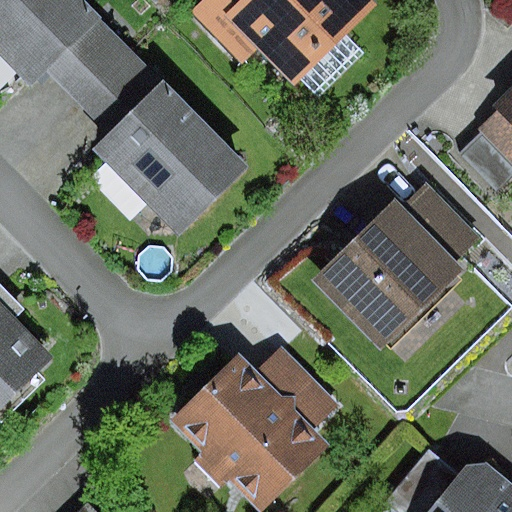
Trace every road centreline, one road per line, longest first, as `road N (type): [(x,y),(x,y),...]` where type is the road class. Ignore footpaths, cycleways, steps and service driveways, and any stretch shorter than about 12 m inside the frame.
road 1 (residential): [(166,333),(487,44),(482,0)]
road 2 (residential): [(0,188),(166,333)]
road 3 (residential): [(28,488),(166,333)]
